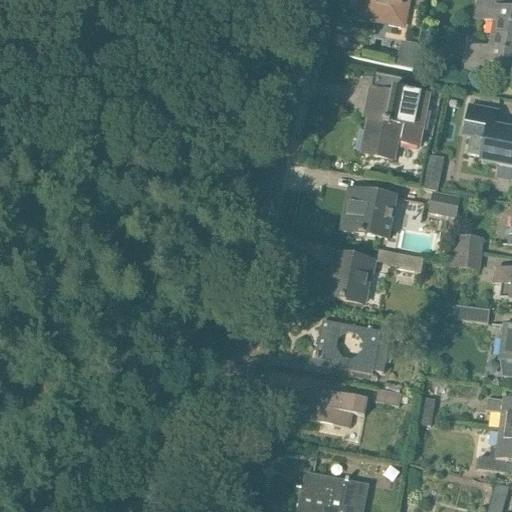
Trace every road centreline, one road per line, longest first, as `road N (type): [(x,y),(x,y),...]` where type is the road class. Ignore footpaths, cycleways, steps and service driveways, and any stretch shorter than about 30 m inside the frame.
road 1 (unclassified): [(208,511),(310,0)]
road 2 (track): [(117,511),(170,435),(230,393)]
